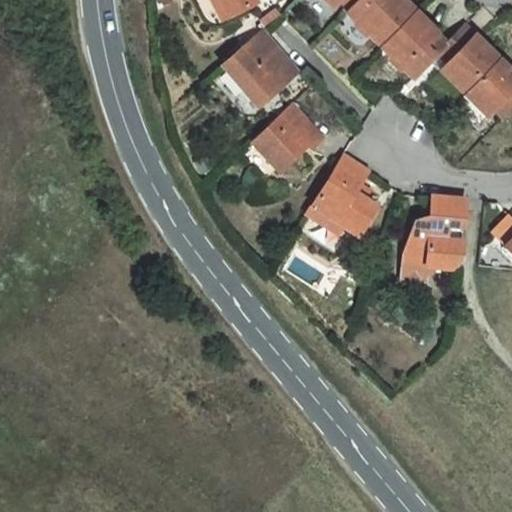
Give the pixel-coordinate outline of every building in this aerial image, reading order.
[(210,0),(221,21),(226,18),(217,0),(210,0)] [(252,0),(217,0),(226,18),(255,4),(252,0)] [(321,0),(330,8),(337,0),(321,0)] [(337,0),(347,10),(344,13),(355,24),(359,20),(369,30),(365,34),(375,45),(406,14),(398,6),(403,1),(402,0),(337,0)] [(411,9),(403,1),(398,6),(406,14),(411,9)] [(415,12),(409,17),(418,26),(423,20),(415,12)] [(399,69),(410,79),(436,53),(446,43),(428,25),(423,20),(418,26),(409,17),(379,48),(389,59),(393,54),(404,64),(399,69)] [(359,20),(355,24),(365,34),(369,30),(359,20)] [(446,43),(436,53),(446,63),(438,71),(449,82),(454,78),(464,88),(490,62),(483,55),(488,49),(471,33),(464,25),(446,43)] [(256,108),(297,72),(261,31),(220,66),(256,108)] [(495,57),(488,49),(483,55),(490,62),(495,57)] [(393,54),(389,59),(399,69),(404,64),(393,54)] [(499,60),(493,65),(501,72),(506,67),(499,60)] [(511,73),(506,67),(501,72),(493,65),(467,91),(477,101),(473,106),(484,117),(492,109),(502,119),(511,108),(511,73)] [(454,78),(449,82),(459,92),(464,88),(454,78)] [(477,101),(467,91),(463,96),(473,106),(477,101)] [(250,143),(278,172),(300,151),(293,144),(299,138),(306,146),(310,149),(321,138),(291,106),(250,143)] [(293,144),(300,151),(306,146),(299,138),(293,144)] [(343,156),(310,207),(342,227),(357,237),(376,207),(364,199),(353,193),(359,185),(367,172),(343,156)] [(364,199),(369,191),(359,185),(353,193),(364,199)] [(446,225),(462,227),(464,200),(432,197),(429,223),(414,221),(402,254),(412,265),(425,266),(458,269),(460,242),(444,240),(446,225)] [(306,214),(337,234),(342,227),(310,207),(306,214)] [(509,242),(511,239),(511,219),(507,215),(495,228),(509,242)] [(462,227),(446,225),(444,240),(460,242),(462,227)] [(509,242),(495,228),(489,234),(503,248),(509,242)] [(511,258),(511,239),(509,242),(503,248),(502,249),(511,258)] [(412,265),(402,254),(400,278),(423,281),(425,266),(412,265)]
